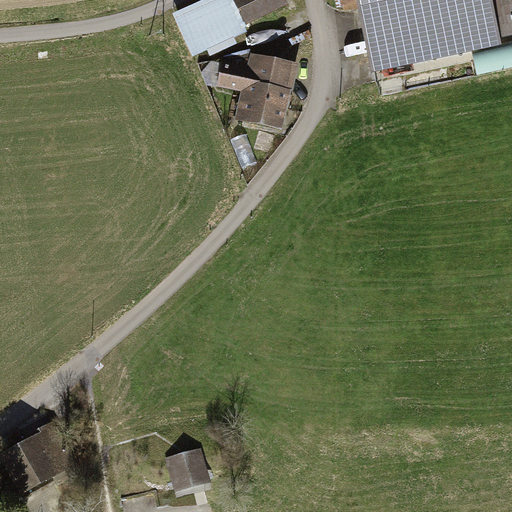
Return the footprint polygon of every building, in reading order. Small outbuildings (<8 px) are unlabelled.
[(245,23),(233,0),(204,0),(173,14),(193,58),(247,33),(245,23)] [(284,0),(233,0),(245,23),(286,4),(284,0)] [(511,0),(341,0),(343,6),(361,3),(373,61),(456,44),(458,52),(477,48),(475,40),(495,36),(495,38),(511,35),(511,0)] [(249,71),(251,61),(250,50),(224,57),(226,61),(226,66),(249,71)] [(278,126),(291,69),(251,61),(249,71),(226,66),(221,86),(251,92),(245,119),(278,126)] [(221,86),(226,66),(211,63),(202,73),(206,84),(221,87),(221,86)] [(58,483),(78,472),(52,424),(23,440),(26,446),(4,458),(23,490),(52,474),(56,480),(58,483)] [(197,456),(172,462),(179,487),(204,481),(197,456)] [(52,474),(23,490),(26,497),(56,480),(52,474)]
